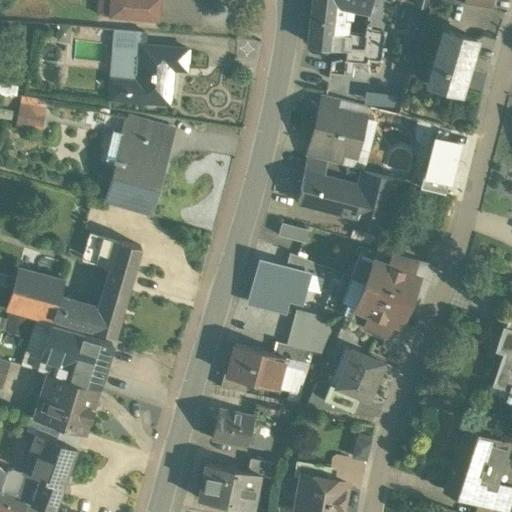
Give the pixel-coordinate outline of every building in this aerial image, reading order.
[(98,0),(96,17),(158,23),(160,0),(98,0)] [(370,0),(315,0),(315,2),(345,8),(368,13),(370,0)] [(345,8),(315,2),(309,45),(341,49),(344,22),(341,22),(345,8)] [(474,38),(442,29),(427,84),(441,87),(442,84),(460,89),(466,66),(468,67),(472,53),(470,53),(474,38)] [(363,36),(348,34),(345,57),(379,61),(383,34),(364,31),(363,36)] [(135,48),(113,46),(111,81),(137,82),(140,47),(136,47),(135,48)] [(188,50),(140,46),(140,47),(137,82),(135,102),(151,103),(151,95),(169,96),(172,70),(186,71),(188,50)] [(137,82),(111,81),(109,100),(135,102),(137,82)] [(365,90),(364,103),(398,107),(399,94),(365,90)] [(362,118),(337,112),(339,101),(322,97),(318,110),(321,111),(312,144),(310,143),(309,145),(340,153),(342,147),(354,150),(362,118)] [(43,110),(21,104),(15,126),(38,132),(43,110)] [(134,121),(125,118),(120,134),(129,137),(134,121)] [(168,131),(134,121),(129,137),(164,147),(168,131)] [(120,134),(112,132),(105,159),(112,161),(113,158),(122,160),(129,137),(120,134)] [(164,147),(129,137),(122,160),(113,158),(112,161),(116,162),(105,200),(150,213),(157,191),(152,189),(164,147)] [(449,182),(459,144),(436,138),(427,174),(423,173),(420,187),(422,187),(444,193),(447,182),(449,182)] [(340,153),(309,145),(306,158),(326,163),(337,166),(340,153)] [(326,163),(306,158),(304,172),(297,205),(315,209),(322,181),(326,163)] [(396,181),(362,172),(357,190),(364,192),(358,212),(386,219),(396,181)] [(357,190),(322,181),(315,209),(347,218),(347,217),(356,219),(358,212),(364,192),(357,190)] [(307,232),(281,225),(278,237),(304,245),(307,232)] [(117,240),(89,233),(84,254),(69,250),(68,257),(110,267),(117,240)] [(139,247),(117,240),(110,267),(109,268),(131,275),(139,247)] [(416,260),(392,253),(387,265),(387,266),(410,275),(410,274),(416,260)] [(290,256),(287,270),(309,276),(320,279),(323,269),(290,256)] [(410,275),(387,266),(387,265),(372,259),(363,284),(407,301),(417,277),(410,274),(410,275)] [(287,270),(261,263),(250,305),(285,314),(288,301),(302,305),(309,276),(287,270)] [(63,280),(18,268),(4,309),(51,322),(52,319),(51,318),(58,298),(58,297),(63,280)] [(131,275),(109,268),(97,309),(91,330),(114,336),(131,275)] [(407,301),(363,284),(353,308),(368,315),(369,313),(391,322),(391,323),(398,326),(407,301)] [(58,297),(58,298),(51,318),(52,319),(91,330),(97,309),(58,297)] [(391,322),(369,313),(368,315),(363,329),(385,337),(391,323),(391,322)] [(8,314),(4,331),(24,336),(29,318),(8,314)] [(297,314),(288,346),(312,353),(320,355),(329,334),(324,322),(297,314)] [(83,334),(50,324),(40,359),(53,363),(50,373),(98,389),(112,345),(82,336),(83,334)] [(511,324),(511,327),(503,325),(503,327),(510,330),(493,381),(508,386),(504,396),(509,397),(511,389),(511,324)] [(288,346),(275,343),(272,355),(285,358),(284,360),(308,366),(312,353),(288,346)] [(272,355),(235,345),(227,376),(227,377),(247,382),(276,390),(284,360),(285,358),(272,355)] [(385,364),(350,350),(335,386),(329,384),(329,385),(358,398),(368,402),(385,364)] [(53,363),(40,359),(36,370),(49,374),(49,373),(50,373),(53,363)] [(247,382),(227,377),(227,376),(224,375),(219,389),(244,394),(247,382)] [(358,398),(329,385),(323,399),(351,411),(352,412),(358,398)] [(93,400),(51,387),(41,420),(82,433),(86,418),(90,419),(93,409),(90,408),(93,400)] [(323,399),(311,393),(305,406),(350,414),(351,411),(323,399)] [(279,411),(255,405),(252,418),(253,418),(246,447),(269,452),(279,411)] [(252,418),(218,410),(211,439),(246,447),(253,418),(252,418)] [(509,441),(469,427),(449,486),(482,498),(488,500),(509,441)] [(358,433),(352,454),(366,458),(372,437),(358,433)] [(52,511),(77,447),(36,435),(22,471),(38,479),(32,506),(46,511),(52,511)] [(276,465),(249,460),(247,471),(259,474),(258,474),(273,477),(276,465)] [(330,466),(295,460),(292,474),(300,476),(301,474),(305,475),(328,479),(330,466)] [(247,471),(206,463),(198,499),(240,508),(251,510),(251,508),(258,474),(259,474),(247,471)] [(22,471),(19,470),(11,468),(6,470),(4,473),(0,469),(0,492),(0,493),(26,503),(32,506),(38,479),(22,471)] [(305,475),(301,474),(300,476),(294,509),(304,511),(339,511),(346,482),(328,479),(305,475)] [(0,492),(0,511),(22,511),(26,503),(0,493),(0,492)] [(488,500),(482,498),(476,511),(507,511),(509,507),(488,500)] [(46,511),(32,506),(26,503),(22,511),(46,511)]
